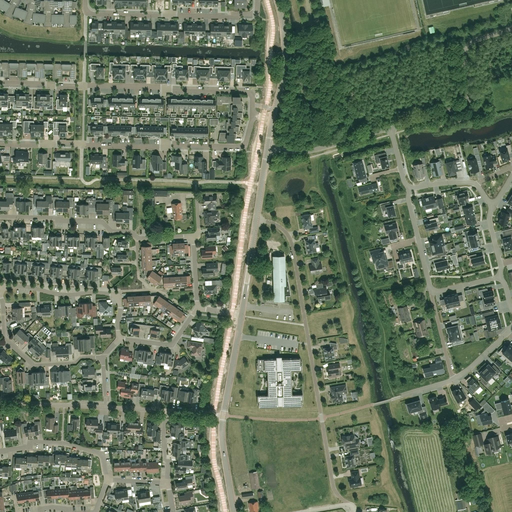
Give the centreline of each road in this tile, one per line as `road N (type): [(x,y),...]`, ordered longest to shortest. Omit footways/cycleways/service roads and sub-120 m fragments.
road 1 (residential): [(255,219),(279,225),(291,240),(332,486),(350,505)]
road 2 (residential): [(0,145),(242,146),(252,114)]
road 3 (residential): [(0,82),(242,91),(252,97),(252,114)]
road 4 (residential): [(390,127),(468,102),(464,50),(511,28)]
road 5 (residential): [(256,13),(89,14),(85,0)]
road 6 (residential): [(118,338),(115,294),(0,287)]
road 7 (residential): [(102,357),(33,365),(3,338),(0,295)]
road 8 (residential): [(0,216),(101,221),(138,237)]
road 9 (residential): [(107,479),(101,454),(83,448),(36,441),(0,451)]
road 10 (residential): [(267,148),(303,151),(390,127)]
road 11 (residential): [(272,118),(284,57),(276,0)]
